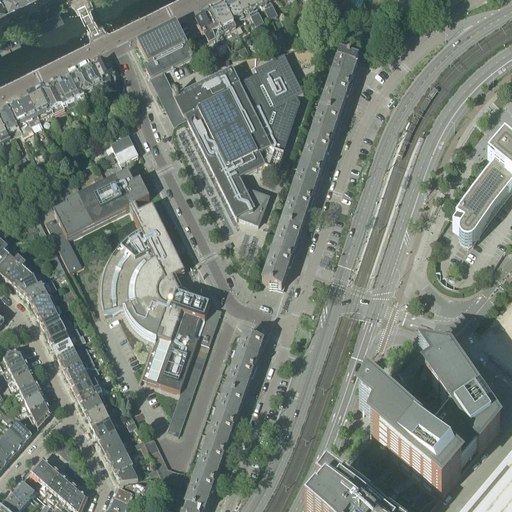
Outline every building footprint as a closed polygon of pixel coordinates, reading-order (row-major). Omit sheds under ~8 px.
[(0,0),(0,10),(2,9),(8,6),(5,0),(0,0)] [(222,5),(223,7),(234,30),(238,28),(237,25),(243,22),(233,0),(222,5)] [(232,0),(233,0),(243,22),(244,22),(249,20),(255,32),(262,28),(258,19),(256,20),(255,17),(257,16),(256,14),(260,12),(261,14),(264,12),(266,15),(264,16),(269,25),(276,22),(270,9),(276,6),(274,3),(272,0),(234,0),(233,0),(232,0)] [(446,0),(451,8),(467,0),(446,0)] [(216,10),(209,14),(222,39),(235,32),(234,30),(223,7),(222,7),(220,6),(217,8),(216,10)] [(222,39),(209,14),(209,12),(201,16),(202,18),(196,21),(199,27),(196,28),(197,30),(201,38),(203,38),(204,39),(205,39),(209,45),(222,39)] [(33,28),(32,31),(33,34),(36,34),(55,25),(55,22),(54,19),(51,19),(33,28)] [(193,63),(192,62),(176,29),(140,46),(136,48),(147,71),(145,72),(151,83),(193,63)] [(302,40),(306,49),(318,47),(313,35),(302,40)] [(297,51),(292,42),(284,43),(280,36),(277,37),(278,39),(267,45),(268,46),(257,49),(261,57),(297,51)] [(0,52),(16,44),(17,41),(16,38),(13,38),(0,44),(0,52)] [(298,39),(292,42),(297,51),(303,50),(298,39)] [(238,54),(240,60),(248,59),(244,51),(238,54)] [(204,56),(208,65),(217,63),(211,52),(204,56)] [(339,58),(329,87),(349,94),(351,87),(350,86),(358,64),(339,58)] [(237,224),(237,223),(236,223),(237,222),(258,230),(268,203),(246,194),(246,195),(243,196),(237,184),(263,171),(277,176),(284,159),(300,109),(297,104),(303,101),(284,61),(254,75),(256,79),(237,88),(231,77),(201,92),(177,104),(175,98),(172,99),(171,96),(177,94),(173,87),(171,87),(167,89),(169,92),(165,94),(158,98),(167,117),(168,117),(168,118),(169,118),(169,119),(170,119),(171,119),(172,119),(173,119),(174,119),(175,119),(177,123),(179,127),(186,123),(188,128),(236,224),(237,224)] [(105,64),(95,68),(103,83),(102,84),(103,87),(106,87),(107,95),(115,94),(114,81),(105,64)] [(84,73),(84,74),(93,92),(102,87),(102,88),(103,87),(102,84),(103,83),(95,68),(95,69),(95,68),(90,71),(84,73)] [(84,74),(74,79),(84,99),(86,99),(84,96),(93,92),(84,74)] [(69,81),(63,84),(74,105),(76,108),(77,111),(87,106),(86,104),(88,103),(86,99),(86,100),(86,99),(84,99),(74,79),(73,79),(69,81)] [(52,89),(63,112),(67,110),(68,112),(76,108),(74,105),(63,84),(56,88),(56,87),(52,89)] [(329,87),(319,115),(338,122),(346,100),(347,100),(349,94),(329,87)] [(41,95),(52,117),(53,118),(64,113),(63,112),(52,89),(45,93),(41,95)] [(28,102),(38,123),(52,117),(41,95),(38,97),(32,100),(31,100),(28,102)] [(18,107),(29,129),(33,136),(42,132),(38,123),(28,102),(27,102),(22,105),(18,107)] [(8,111),(8,112),(19,134),(29,129),(18,107),(8,112),(8,111)] [(0,117),(0,123),(10,143),(18,160),(23,157),(15,142),(22,139),(21,138),(19,134),(8,112),(2,114),(2,117),(0,117)] [(319,115),(310,144),(330,151),(332,145),(331,144),(338,122),(319,115)] [(0,150),(0,151),(0,150),(0,148),(10,143),(0,123),(0,150)] [(110,136),(107,131),(92,139),(97,152),(107,147),(103,139),(110,136)] [(113,161),(115,160),(133,151),(132,148),(133,147),(130,141),(128,142),(128,141),(110,150),(113,155),(110,156),(111,157),(104,160),(108,168),(115,165),(113,161)] [(310,144),(300,172),(319,179),(326,158),(328,157),(330,151),(310,144)] [(133,151),(115,160),(120,170),(138,160),(133,151)] [(487,172),(493,177),(493,176),(494,174),(495,172),(494,171),(494,170),(494,168),(494,167),(495,166),(497,165),(498,166),(499,166),(502,163),(505,160),(508,159),(509,158),(509,157),(504,153),(493,165),(487,172)] [(493,176),(493,177),(493,178),(493,179),(492,178),(492,179),(511,195),(511,157),(510,157),(511,158),(510,158),(509,157),(509,158),(508,159),(505,160),(502,163),(499,166),(498,166),(497,165),(495,166),(494,167),(494,168),(494,170),(494,171),(495,172),(494,174),(493,176)] [(86,172),(87,175),(82,177),(86,185),(93,182),(96,188),(104,184),(100,175),(96,177),(91,169),(86,172)] [(300,172),(290,201),(311,208),(313,202),(312,200),(319,179),(300,172)] [(52,176),(47,179),(43,181),(45,187),(55,182),(52,176)] [(177,440),(216,328),(205,325),(210,312),(181,302),(179,297),(184,298),(185,295),(186,291),(174,287),(172,283),(178,280),(184,277),(152,211),(139,218),(135,211),(149,203),(140,185),(133,188),(127,177),(65,208),(67,211),(53,217),(58,226),(54,228),(52,224),(45,227),(69,276),(81,270),(68,244),(129,214),(140,236),(138,237),(136,238),(133,239),(131,240),(130,242),(127,244),(124,247),(120,251),(115,257),(111,264),(107,270),(105,276),(102,283),(101,290),(101,299),(101,306),(103,313),(104,317),(123,313),(123,315),(124,318),(126,320),(127,323),(128,325),(130,328),(132,330),(133,332),(135,334),(137,336),(140,338),(142,340),(144,341),(147,343),(149,344),(152,345),(154,346),(153,350),(153,349),(140,388),(142,384),(180,398),(167,436),(177,440)] [(511,198),(511,195),(492,179),(487,184),(482,191),(478,196),(473,203),(468,208),(464,214),(460,221),(455,228),(456,228),(452,234),(459,239),(458,243),(458,247),(460,251),(464,253),(468,253),(471,252),(474,250),(487,231),(495,219),(504,208),(511,198)] [(46,188),(50,197),(56,195),(52,186),(46,188)] [(79,196),(75,189),(54,196),(58,207),(79,196)] [(290,201),(281,230),(300,236),(307,214),(309,214),(311,208),(290,201)] [(281,230),(271,258),(292,265),(294,258),(293,257),(300,236),(281,230)] [(0,254),(0,271),(13,257),(11,256),(10,257),(7,254),(8,253),(4,250),(0,254)] [(0,271),(0,280),(4,285),(22,265),(21,265),(24,262),(20,258),(18,261),(13,257),(0,271)] [(292,265),(271,258),(269,266),(262,287),(281,294),(288,272),(289,272),(292,265)] [(4,285),(12,292),(32,282),(30,279),(27,277),(29,274),(24,269),(25,268),(22,265),(4,285)] [(32,282),(12,292),(17,296),(21,299),(41,289),(44,287),(46,286),(41,277),(32,282)] [(29,307),(51,296),(48,291),(47,292),(44,287),(41,289),(21,299),(24,302),(25,302),(29,307)] [(29,307),(34,317),(54,307),(52,303),(54,302),(51,296),(29,307)] [(39,327),(59,317),(61,315),(58,309),(56,310),(54,307),(34,317),(39,327)] [(221,315),(210,312),(205,325),(216,328),(220,317),(221,317),(221,315)] [(39,327),(44,337),(64,327),(59,317),(39,327)] [(44,337),(49,347),(66,338),(65,337),(68,336),(64,327),(44,337)] [(49,347),(53,354),(80,341),(80,340),(86,337),(84,333),(67,341),(66,338),(49,347)] [(53,354),(57,362),(74,354),(71,349),(76,347),(77,349),(85,345),(82,340),(80,341),(53,354)] [(244,340),(234,369),(254,376),(257,370),(255,368),(263,347),(261,346),(262,344),(257,340),(256,340),(255,344),(244,340)] [(88,357),(86,352),(76,358),(74,354),(57,362),(61,370),(88,357)] [(0,378),(2,378),(25,367),(25,366),(21,359),(21,358),(9,357),(0,367),(0,378)] [(61,370),(65,379),(85,369),(83,364),(90,360),(88,357),(61,370)] [(433,511),(441,504),(461,481),(460,480),(478,460),(499,436),(498,435),(498,434),(449,364),(424,382),(426,385),(438,403),(410,438),(381,413),(367,402),(361,419),(375,430),(370,442),(373,445),(372,446),(390,461),(353,505),(329,488),(328,487),(318,501),(321,503),(325,506),(319,511),(433,511)] [(12,382),(13,385),(31,377),(27,371),(28,371),(25,367),(2,378),(6,385),(12,382)] [(65,379),(69,387),(96,372),(94,368),(87,372),(85,369),(65,379)] [(234,369),(224,397),(243,404),(251,382),(252,382),(254,376),(234,369)] [(69,387),(73,395),(90,386),(87,381),(98,376),(96,372),(69,387)] [(8,388),(13,400),(36,388),(31,377),(13,385),(8,388)] [(77,403),(102,390),(108,387),(106,383),(103,382),(98,385),(97,387),(92,390),(90,386),(73,395),(77,403)] [(23,404),(24,407),(41,399),(38,393),(38,392),(36,388),(13,400),(17,406),(23,404)] [(102,390),(77,403),(81,411),(101,400),(106,398),(102,390)] [(224,397),(214,426),(235,433),(237,426),(236,425),(243,404),(224,397)] [(24,421),(30,418),(47,410),(47,409),(46,409),(41,399),(24,407),(19,410),(24,421)] [(87,423),(88,425),(97,420),(94,416),(103,412),(106,410),(101,400),(81,411),(86,420),(88,423),(87,423)] [(15,426),(17,428),(31,441),(51,418),(49,414),(47,410),(30,418),(34,427),(25,431),(18,424),(15,426)] [(88,425),(92,434),(113,423),(108,413),(104,415),(103,412),(94,416),(97,420),(88,425)] [(123,418),(127,428),(133,425),(128,415),(123,418)] [(4,432),(9,436),(10,436),(24,449),(31,441),(17,428),(16,428),(6,419),(2,422),(8,428),(4,432)] [(99,447),(108,443),(106,439),(118,433),(113,423),(92,434),(97,443),(99,447)] [(214,426),(204,454),(224,460),(231,439),(233,439),(235,433),(214,426)] [(99,447),(104,457),(125,447),(118,433),(106,439),(108,443),(99,447)] [(0,436),(0,442),(2,444),(3,444),(17,457),(24,449),(10,436),(9,436),(7,439),(2,435),(0,436)] [(144,447),(144,448),(145,449),(147,453),(155,448),(153,443),(144,447)] [(0,455),(10,465),(17,457),(3,444),(2,444),(0,446),(0,455)] [(135,453),(144,448),(144,447),(143,445),(134,449),(135,453)] [(110,470),(111,471),(120,466),(118,462),(129,456),(125,447),(104,457),(109,467),(109,466),(111,470),(110,470)] [(155,448),(147,453),(149,457),(158,453),(155,448)] [(140,451),(146,464),(151,462),(149,457),(147,453),(145,449),(140,451)] [(151,462),(160,458),(158,453),(149,457),(151,462)] [(204,454),(195,482),(215,490),(217,483),(216,482),(224,460),(204,454)] [(0,469),(3,473),(10,465),(0,455),(0,469)] [(111,471),(115,480),(135,470),(136,469),(131,459),(130,460),(129,456),(118,462),(120,466),(111,471)] [(151,462),(154,467),(162,463),(160,458),(151,462)] [(511,511),(511,461),(482,496),(468,511),(511,511)] [(154,467),(156,472),(165,468),(162,463),(154,467)] [(43,464),(22,488),(26,491),(29,487),(31,489),(36,483),(39,486),(52,472),(43,464)] [(159,478),(161,483),(167,473),(165,468),(156,472),(159,478)] [(135,470),(115,480),(120,488),(137,486),(138,486),(137,484),(141,482),(135,470)] [(61,480),(52,472),(39,486),(43,489),(39,493),(45,498),(46,496),(48,494),(61,480)] [(151,484),(161,483),(159,478),(156,472),(148,476),(150,481),(151,481),(151,484)] [(161,483),(174,488),(178,477),(167,473),(161,483)] [(178,477),(174,488),(179,490),(183,479),(178,477)] [(70,488),(61,480),(48,494),(52,497),(47,501),(53,507),(57,501),(70,488)] [(190,496),(185,510),(190,511),(205,511),(211,496),(213,496),(215,490),(195,482),(190,496)] [(121,497),(120,496),(119,496),(117,495),(117,496),(118,496),(138,505),(141,506),(146,508),(151,510),(154,501),(156,496),(158,490),(154,488),(150,487),(148,487),(145,493),(138,490),(124,492),(122,496),(121,497)] [(22,488),(15,495),(35,511),(38,509),(31,502),(34,498),(31,495),(26,491),(22,488)] [(78,496),(70,488),(57,501),(60,504),(56,510),(57,511),(58,511),(63,511),(66,509),(78,496)] [(15,495),(8,503),(17,511),(34,511),(35,511),(15,495)] [(68,511),(83,511),(87,503),(78,496),(66,509),(68,511)] [(117,496),(112,506),(127,511),(133,511),(135,510),(138,511),(141,506),(138,505),(117,496)] [(17,511),(8,503),(0,511),(17,511)]
